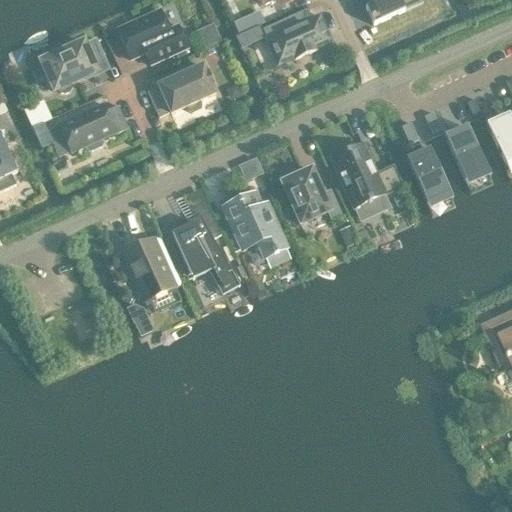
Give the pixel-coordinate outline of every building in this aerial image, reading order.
[(418,3),(416,0),(367,0),(370,6),(365,9),(373,27),(404,13),(402,10),(418,3)] [(266,41),(278,67),(293,60),(294,62),(316,52),(315,50),(331,43),(319,18),(311,21),(306,11),(262,31),(267,41),(266,41)] [(188,51),(177,27),(168,31),(160,13),(117,32),(130,62),(145,55),(149,56),(152,55),(156,64),(150,66),(151,68),(175,57),(177,61),(186,56),(185,52),(188,51)] [(246,20),(234,25),(239,36),(250,31),(246,20)] [(245,36),(237,39),(243,52),(250,49),(245,36)] [(83,44),(40,63),(54,93),(57,92),(60,95),(65,96),(69,94),(71,90),(71,86),(97,74),(94,67),(105,63),(95,41),(84,46),(83,44)] [(202,68),(158,88),(158,89),(147,94),(159,120),(170,115),(170,116),(186,109),(188,113),(192,116),(201,112),(201,107),(199,103),(215,96),(212,88),(214,87),(208,75),(206,76),(202,68)] [(481,112),(477,105),(468,109),(471,116),(481,112)] [(104,107),(58,127),(70,155),(86,148),(87,151),(90,153),(101,148),(102,145),(101,142),(114,136),(115,137),(128,131),(118,108),(107,113),(104,107)] [(433,115),(424,119),(432,136),(441,133),(433,115)] [(509,116),(486,126),(489,133),(490,135),(505,168),(506,171),(509,178),(511,176),(511,123),(509,116)] [(410,125),(401,129),(409,147),(418,143),(410,125)] [(469,135),(446,145),(464,185),(487,174),(469,135)] [(17,174),(0,136),(0,194),(16,187),(11,177),(17,174)] [(400,190),(391,169),(375,176),(362,147),(331,161),(353,211),(385,197),(400,190)] [(431,157),(408,168),(427,208),(449,198),(431,157)] [(281,185),(300,226),(328,214),(331,222),(340,217),(330,193),(322,197),(311,172),(296,178),(292,177),(288,179),(286,183),(281,185)] [(286,250),(266,207),(261,209),(254,196),(223,210),(242,252),(257,245),(264,259),(286,250)] [(221,237),(210,213),(192,221),(196,230),(192,232),(190,229),(173,238),(190,277),(206,269),(222,298),(239,288),(213,241),(221,237)] [(358,245),(350,228),(338,233),(346,250),(358,245)] [(121,255),(143,304),(176,290),(154,240),(121,255)] [(168,240),(161,244),(169,261),(176,258),(168,240)] [(243,267),(239,269),(243,279),(248,277),(243,267)] [(135,310),(128,313),(141,342),(154,336),(144,314),(135,310)] [(511,314),(494,322),(494,324),(496,323),(503,337),(498,339),(511,369),(511,314)]
